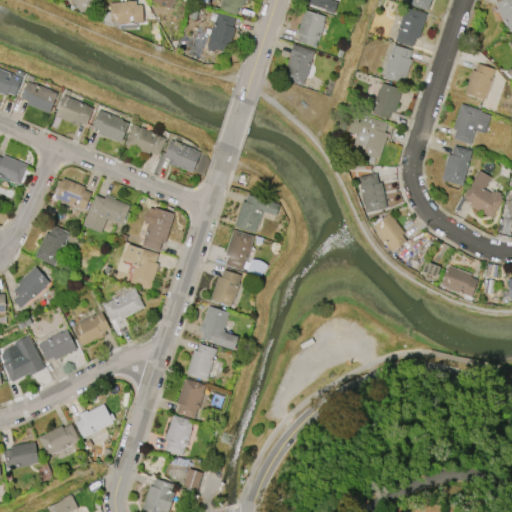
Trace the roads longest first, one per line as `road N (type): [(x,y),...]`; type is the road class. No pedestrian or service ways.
road 1 (residential): [(223,166),(159,352),(119,511)]
road 2 (residential): [(511,385),(390,372),(329,392),(268,455),(252,511)]
road 3 (residential): [(465,0),(414,174),(440,222),(483,248),(511,252)]
road 4 (residential): [(207,209),(0,126)]
road 5 (residential): [(159,352),(0,419)]
